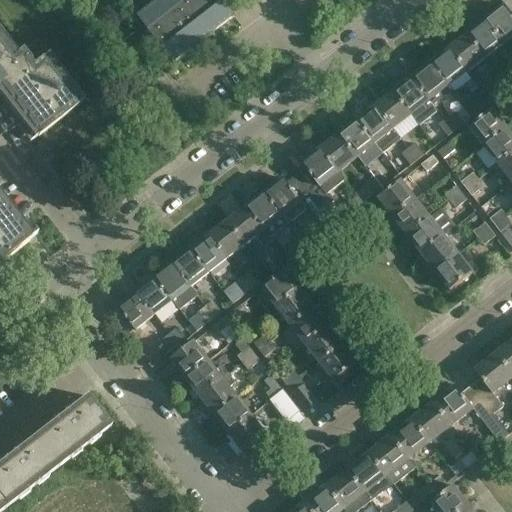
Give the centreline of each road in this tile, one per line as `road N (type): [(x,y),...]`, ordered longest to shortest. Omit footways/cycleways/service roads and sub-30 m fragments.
road 1 (residential): [(229,511),(511,293)]
road 2 (residential): [(96,253),(318,79)]
road 3 (residential): [(223,511),(103,356)]
road 4 (residential): [(96,253),(0,143)]
road 5 (residential): [(103,356),(61,301),(68,273),(96,253)]
road 6 (residential): [(0,434),(103,356)]
road 7 (residential): [(318,79),(419,0)]
